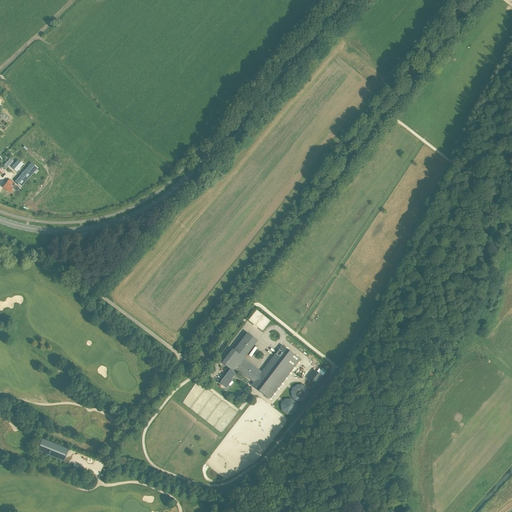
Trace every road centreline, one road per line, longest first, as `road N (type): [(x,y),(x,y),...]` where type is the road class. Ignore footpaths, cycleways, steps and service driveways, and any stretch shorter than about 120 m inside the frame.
road 1 (tertiary): [(347,0),(172,193),(130,217),(82,230),(0,220)]
road 2 (track): [(181,358),(100,462),(99,482)]
